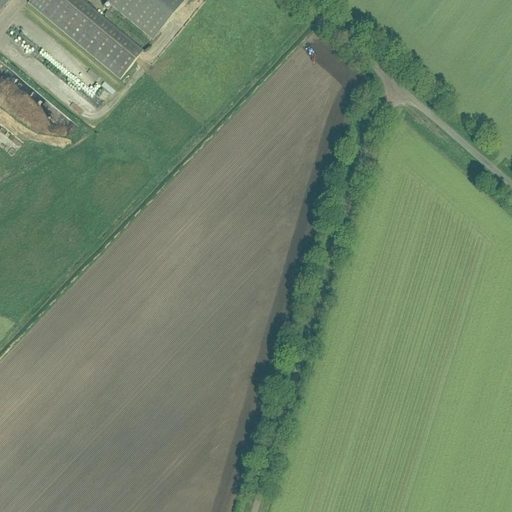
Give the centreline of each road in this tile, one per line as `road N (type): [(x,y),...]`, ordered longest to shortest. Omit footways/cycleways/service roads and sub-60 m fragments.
road 1 (unclassified): [(255,511),(373,125),(399,88)]
road 2 (unclassified): [(511,186),(399,88)]
road 3 (unclassified): [(399,88),(294,0)]
